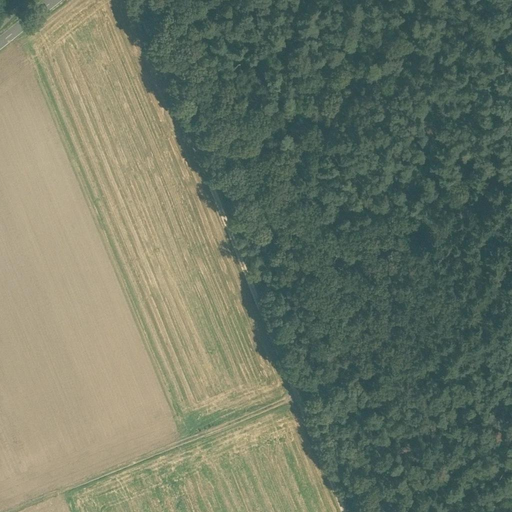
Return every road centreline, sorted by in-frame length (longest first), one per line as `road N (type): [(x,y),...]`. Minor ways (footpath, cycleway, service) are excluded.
road 1 (track): [(145,0),(158,5),(332,223),(341,244),(328,314),(343,364)]
road 2 (track): [(298,394),(135,0)]
road 3 (track): [(298,394),(8,511)]
road 4 (track): [(344,511),(298,394)]
